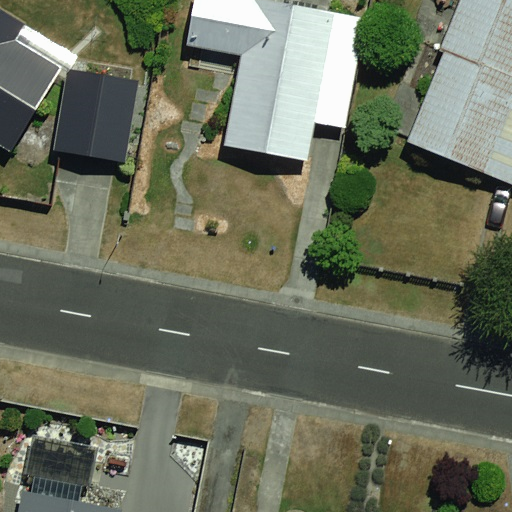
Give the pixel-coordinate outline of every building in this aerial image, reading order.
[(330,15),(242,0),(158,0),(149,56),(210,66),(195,155),(277,169),(284,130),(310,134),(330,15)] [(511,0),(426,0),(376,142),(494,183),(511,130),(511,84),(501,80),(511,47),(511,0)] [(0,42),(0,105),(29,60),(0,42)] [(38,67),(21,154),(90,167),(107,80),(38,67)] [(7,488),(3,511),(89,511),(91,502),(7,488)]
